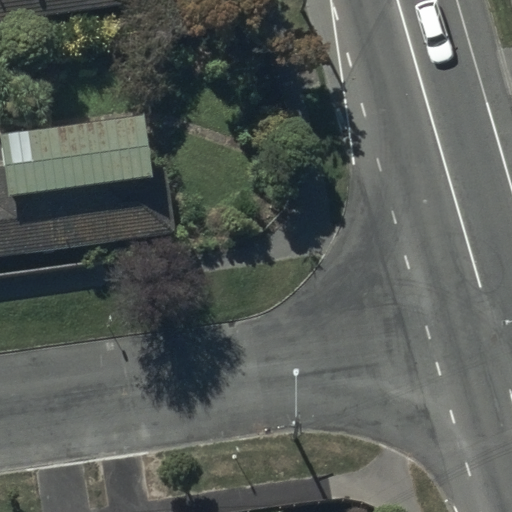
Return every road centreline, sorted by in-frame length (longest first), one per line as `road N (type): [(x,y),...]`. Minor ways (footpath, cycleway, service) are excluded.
road 1 (residential): [(0,413),(499,343)]
road 2 (secondary): [(398,0),(499,343)]
